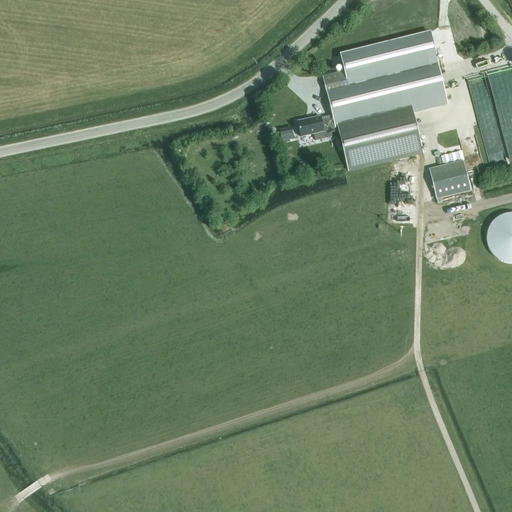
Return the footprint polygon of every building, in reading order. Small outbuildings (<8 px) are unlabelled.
[(297,122),(301,138),(314,135),(315,141),(324,139),(331,137),(330,133),(339,131),(414,113),(448,104),(436,56),(346,78),(345,72),(323,77),(332,115),(321,118),(320,117),(297,122)] [(502,126),(509,160),(511,159),(511,68),(485,74),(486,81),(472,84),(484,140),(494,137),(493,128),(502,126)] [(423,155),(414,113),(339,131),(348,173),(391,162),(423,155)] [(293,139),(291,127),(280,129),(282,141),(293,139)] [(463,161),(429,170),(436,200),(470,191),(463,161)] [(511,204),(511,205),(505,206),(500,209),(495,213),(492,216),(489,222),(488,228),(489,235),(491,241),(494,245),(497,248),(503,252),(506,253),(511,254),(511,253),(511,204)]
